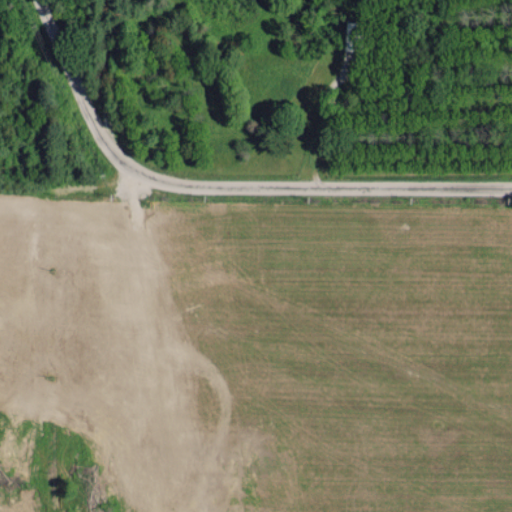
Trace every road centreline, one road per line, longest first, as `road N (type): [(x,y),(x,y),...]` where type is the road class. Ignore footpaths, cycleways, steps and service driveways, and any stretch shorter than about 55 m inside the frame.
road 1 (residential): [(511,186),(201,186),(122,171)]
road 2 (residential): [(122,171),(39,0)]
